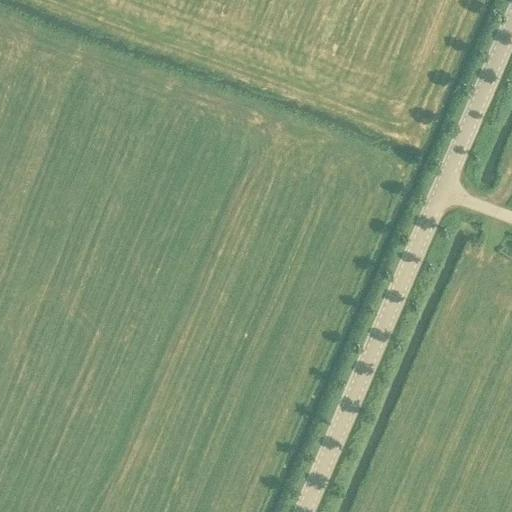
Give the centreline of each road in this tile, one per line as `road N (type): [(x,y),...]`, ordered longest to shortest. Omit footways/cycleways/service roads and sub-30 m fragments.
road 1 (tertiary): [(305,511),(442,191)]
road 2 (tertiary): [(442,191),(511,28)]
